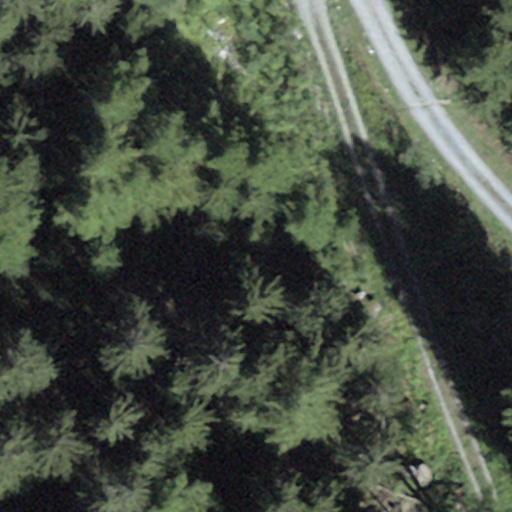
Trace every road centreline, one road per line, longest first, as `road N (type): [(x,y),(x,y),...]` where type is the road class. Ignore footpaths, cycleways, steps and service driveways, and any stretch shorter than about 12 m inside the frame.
road 1 (track): [(315,0),(315,19),(392,229),(449,437),(482,511)]
road 2 (track): [(370,0),(485,202),(511,230)]
